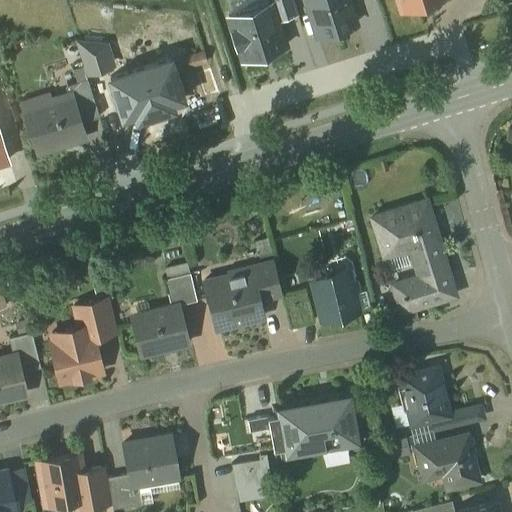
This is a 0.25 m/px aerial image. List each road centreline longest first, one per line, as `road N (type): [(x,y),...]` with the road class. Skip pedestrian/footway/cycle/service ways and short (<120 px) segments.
road 1 (secondary): [(453,102),(0,245)]
road 2 (residential): [(187,389),(511,323)]
road 3 (residential): [(0,441),(187,389)]
road 4 (residential): [(453,102),(499,272)]
road 5 (residential): [(187,389),(213,511)]
